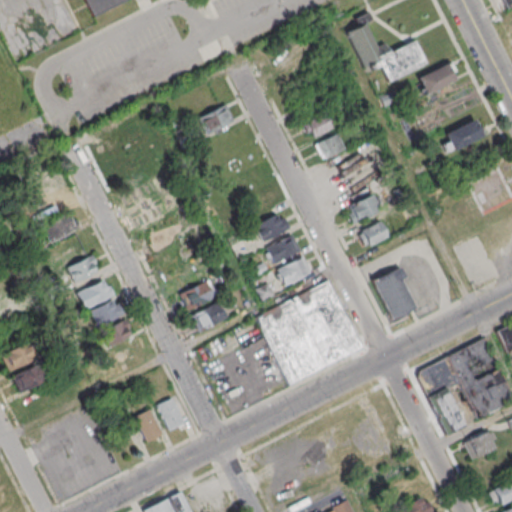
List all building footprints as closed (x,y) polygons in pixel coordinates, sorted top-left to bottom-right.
[(155,0),(150,3),(148,0),(136,0),(95,21),(84,0),(155,0)] [(511,0),(503,0),(508,9),(511,7),(511,0)] [(346,36),(364,71),(369,68),(372,74),(381,69),(389,85),(425,67),(413,44),(389,56),(384,45),(376,49),(365,27),(372,24),(368,16),(354,23),(358,30),(346,36)] [(418,82),(447,67),(448,69),(451,67),(455,75),(452,77),(455,83),(426,98),(418,82)] [(380,100),(385,109),(399,102),(395,93),(380,100)] [(206,135),(233,121),(224,104),(197,118),(206,135)] [(332,129),(325,114),(303,124),(310,139),(332,129)] [(438,135),(446,152),(481,136),(473,119),(438,135)] [(110,156),(133,147),(126,130),(104,138),(110,156)] [(344,150),(337,134),(314,145),(321,161),(344,150)] [(119,183),(145,172),(138,155),(112,166),(119,183)] [(350,171),(368,167),(366,157),(348,162),(350,171)] [(133,199),(154,190),(146,173),(125,183),(133,199)] [(46,218),(65,207),(52,184),(33,195),(46,218)] [(244,204),(252,220),(277,207),(269,191),(244,204)] [(137,206),(146,223),(171,211),(163,194),(137,206)] [(343,208),(351,224),(377,213),(369,196),(343,208)] [(253,225),(261,242),(289,229),(281,213),(253,225)] [(41,225),(48,242),(74,232),(67,214),(41,225)] [(365,249),(388,236),(379,220),(356,233),(365,249)] [(262,247),(270,265),(299,252),(291,234),(262,247)] [(98,271),(90,255),(64,268),(73,284),(98,271)] [(310,274),(302,257),(274,270),(282,288),(310,274)] [(369,278),(388,317),(411,306),(396,277),(401,275),(396,265),(369,278)] [(113,295),(104,278),(75,294),(83,310),(113,295)] [(253,318),(287,384),(360,346),(326,280),(253,318)] [(184,311),(214,300),(206,282),(177,293),(184,311)] [(261,303),(273,296),(265,284),(254,292),(261,303)] [(0,321),(14,316),(5,297),(0,298),(0,321)] [(94,326),(121,317),(115,299),(88,309),(94,326)] [(197,333),(223,321),(215,304),(189,316),(197,333)] [(108,349),(132,336),(123,319),(99,332),(108,349)] [(511,319),(493,327),(503,354),(511,351),(511,349),(511,348),(511,347),(511,319)] [(442,435),(461,427),(445,390),(457,385),(472,419),(511,402),(486,340),(414,370),(442,435)] [(0,353),(0,356),(7,372),(35,359),(27,341),(0,353)] [(45,380),(36,363),(10,377),(19,394),(45,380)] [(167,432),(184,424),(170,398),(154,405),(167,432)] [(143,443),(160,436),(149,409),(132,416),(143,443)] [(470,460),(495,445),(485,429),(461,443),(470,460)] [(510,503),(510,486),(490,486),(490,503),(510,503)] [(189,511),(182,492),(141,508),(142,511),(189,511)] [(431,511),(424,496),(397,508),(398,511),(431,511)] [(329,510),(330,511),(351,511),(345,501),(329,510)]
